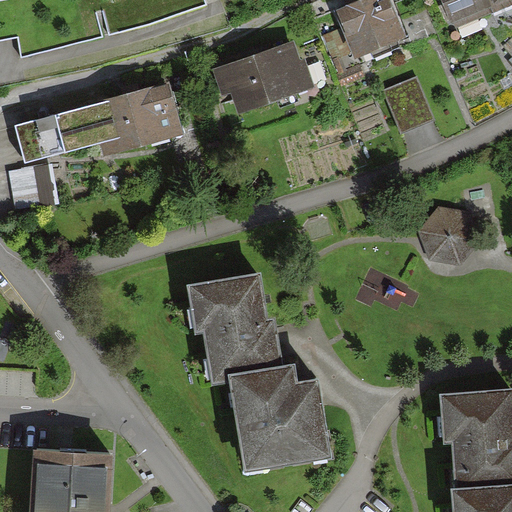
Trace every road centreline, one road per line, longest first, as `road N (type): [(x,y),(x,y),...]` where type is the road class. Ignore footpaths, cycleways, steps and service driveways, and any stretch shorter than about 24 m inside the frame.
road 1 (residential): [(511,117),(310,198),(28,280)]
road 2 (residential): [(292,0),(212,40),(38,87),(0,110)]
road 3 (residential): [(28,280),(126,409)]
road 4 (residential): [(126,409),(208,511)]
road 5 (residential): [(126,409),(0,402)]
